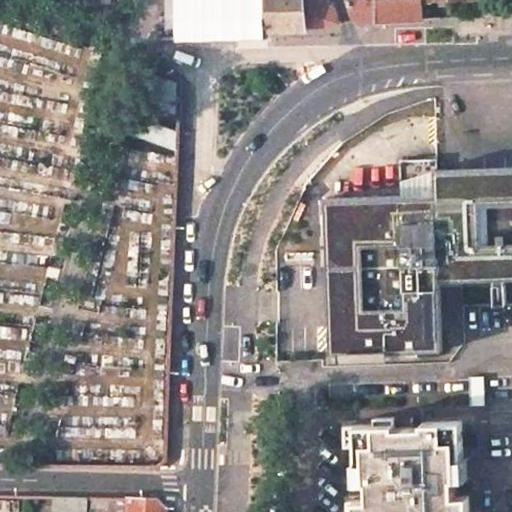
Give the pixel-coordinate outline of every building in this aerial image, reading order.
[(180,0),(166,0),(169,32),(181,33),(180,0)] [(180,0),(181,33),(206,32),(268,30),(267,0),(180,0)] [(267,0),(268,30),(274,30),(306,29),(303,0),(267,0)] [(326,0),(303,0),(306,29),(316,29),(338,23),(332,5),(326,0)] [(347,0),(353,18),(364,20),(375,21),(375,0),(347,0)] [(375,0),(375,21),(401,19),(422,18),(422,1),(421,0),(375,0)] [(157,70),(153,69),(141,105),(180,118),(181,78),(157,70)] [(179,134),(136,119),(132,133),(179,150),(179,134)] [(403,196),(436,195),(436,170),(438,170),(438,159),(402,160),(403,196)] [(436,170),(436,195),(403,196),(327,198),(329,261),(332,353),(441,349),(439,280),(511,277),(511,166),(438,170),(436,170)] [(374,424),(344,426),(345,445),(356,445),(357,463),(353,463),(354,482),(367,482),(368,500),(348,501),(348,511),(468,511),(468,496),(454,497),(453,480),(466,480),(466,458),(462,459),(461,421),(422,423),(422,427),(394,428),(393,417),(374,418),(374,424)] [(87,511),(88,497),(53,496),(51,511),(87,511)] [(114,511),(115,497),(92,496),(91,511),(114,511)] [(156,498),(115,497),(114,511),(164,511),(165,507),(156,498)]
